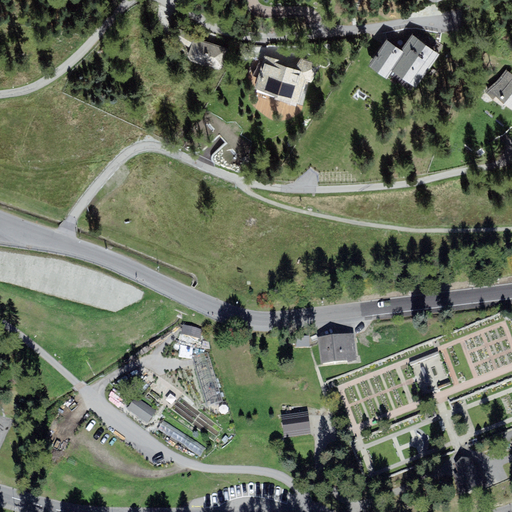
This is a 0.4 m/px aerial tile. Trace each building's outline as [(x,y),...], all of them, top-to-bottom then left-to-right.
[(409,90),(435,52),(412,37),(402,52),(385,40),(373,58),(390,70),(387,75),(409,90)] [(222,51),(194,41),(187,61),(215,71),(222,51)] [(273,61),(259,57),(250,87),(292,100),(299,79),(303,81),(311,65),(293,57),(288,70),(272,65),(273,61)] [(511,78),(500,71),(482,100),(511,118),(511,78)] [(183,325),(181,334),(200,339),(202,330),(183,325)] [(353,335),(315,338),(317,368),(355,365),(353,335)] [(421,397),(451,387),(441,354),(410,363),(421,397)] [(135,397),(127,408),(147,423),(155,411),(135,397)] [(309,412),(281,415),(283,436),(311,433),(309,412)] [(471,457),(455,464),(459,473),(454,475),(460,489),(464,489),(466,493),(483,486),(482,482),(486,480),(479,464),(475,466),(471,457)]
